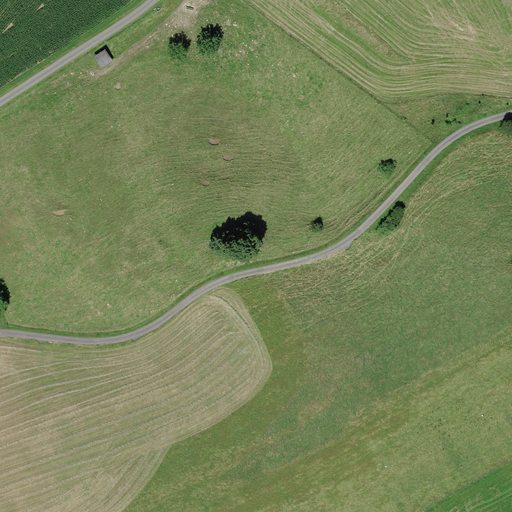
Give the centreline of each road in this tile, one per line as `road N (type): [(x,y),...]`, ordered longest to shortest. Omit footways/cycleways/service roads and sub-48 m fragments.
road 1 (unclassified): [(511,115),(461,134),(344,246),(209,286),(131,338),(0,334)]
road 2 (unclassified): [(154,0),(0,109)]
